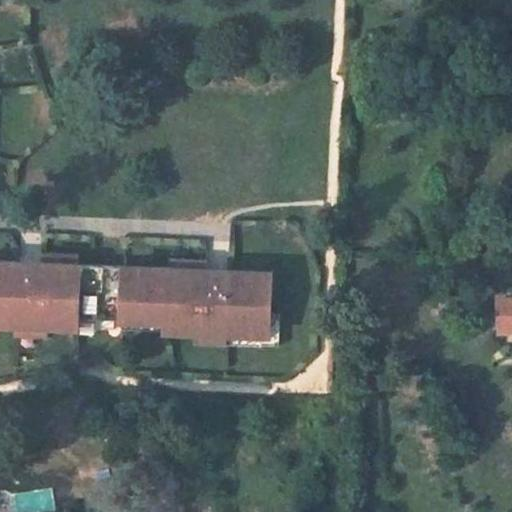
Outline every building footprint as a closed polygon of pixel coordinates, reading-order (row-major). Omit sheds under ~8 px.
[(51,261),(73,262),(88,263),(89,252),(51,252),(51,261)] [(180,258),(180,266),(195,267),(217,267),(217,259),(180,258)] [(0,324),(82,328),(83,316),(128,318),(173,319),(172,330),(281,335),(283,270),(217,267),(195,267),(180,266),(88,263),(73,262),(51,261),(0,259),(0,324)] [(511,301),(497,302),(501,328),(511,328),(511,301)] [(237,333),(237,342),(291,344),(292,310),(282,310),(281,335),(237,333)] [(128,318),(127,329),(172,330),(173,319),(128,318)]
